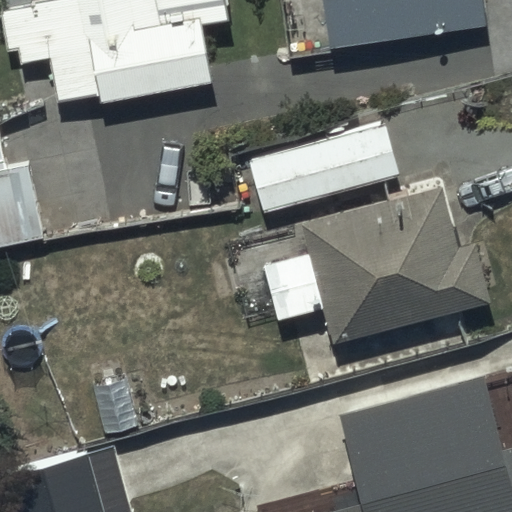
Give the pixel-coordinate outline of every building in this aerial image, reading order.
[(28,0),(0,6),(0,16),(6,47),(16,45),(20,60),(46,54),(55,96),(96,87),(98,98),(211,74),(199,17),(228,11),(225,0),(28,0)] [(488,22),(484,0),(325,0),(331,42),(488,22)] [(247,155),(260,206),(398,170),(385,118),(248,155),(247,155)] [(0,241),(42,232),(27,158),(3,163),(0,147),(0,241)] [(322,302),(331,336),(490,293),(474,234),(458,238),(442,177),(299,216),(307,247),(265,258),(279,314),(322,302)] [(301,511),(511,511),(511,439),(497,443),(477,371),(336,410),(359,496),(301,511)] [(91,382),(82,384),(87,407),(96,406),(101,431),(137,423),(127,372),(91,380),(91,382)] [(129,511),(111,440),(0,468),(0,492),(5,511),(129,511)]
